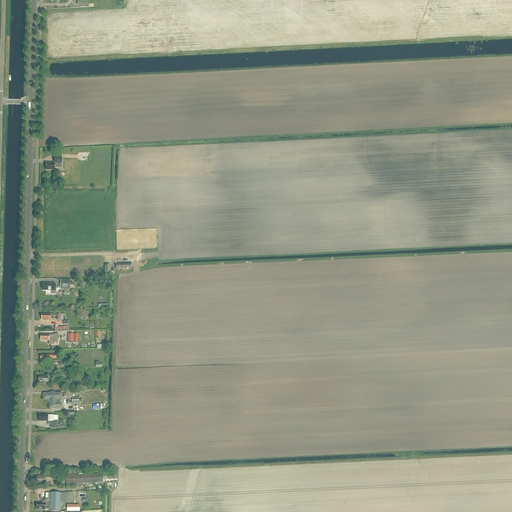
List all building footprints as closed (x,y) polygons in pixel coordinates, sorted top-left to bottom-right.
[(62,164),(62,158),(54,158),(54,164),(46,164),(46,171),(54,171),(54,168),(62,168),(62,164)] [(60,289),(70,290),(70,281),(60,280),(60,289)] [(55,291),(56,285),(51,285),(43,284),(43,291),(46,291),(46,295),(51,295),(51,291),(55,291)] [(58,343),(58,339),(58,334),(54,334),(54,335),(49,335),(41,335),(41,341),(48,341),(48,345),(54,345),(54,343),(58,343)] [(55,379),(55,375),(48,375),(48,377),(42,377),(42,378),(38,378),(38,382),(44,382),(44,383),(48,383),(48,381),(52,381),(52,379),(55,379)] [(49,403),(60,402),(60,400),(62,400),(62,394),(43,394),(44,400),(45,400),(45,403),(49,403)] [(58,425),(58,421),(53,421),(54,416),(39,415),(39,422),(48,422),(51,422),(50,422),(51,422),(50,425),(51,425),(58,425)] [(78,475),(66,476),(66,485),(79,484),(97,483),(102,483),(103,483),(104,483),(104,482),(109,481),(117,481),(116,480),(116,473),(106,474),(103,474),(78,475)] [(60,511),(61,493),(51,493),(51,499),(46,499),(44,502),(42,502),(42,504),(37,504),(37,510),(45,510),(50,510),(50,511),(60,511)]
